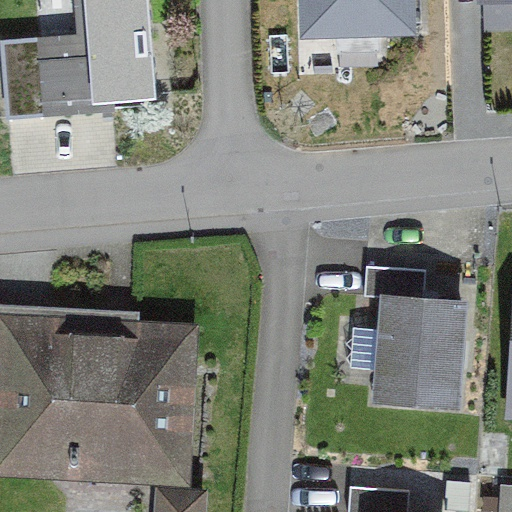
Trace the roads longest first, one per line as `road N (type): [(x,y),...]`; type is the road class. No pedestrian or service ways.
road 1 (residential): [(280,188),(266,511)]
road 2 (residential): [(0,206),(233,191)]
road 3 (residential): [(511,169),(280,188)]
road 4 (residential): [(233,191),(228,0)]
